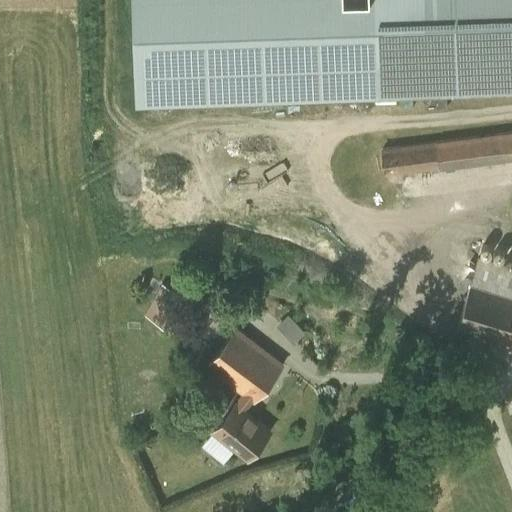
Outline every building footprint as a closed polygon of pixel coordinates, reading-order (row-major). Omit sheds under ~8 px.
[(511,0),(134,0),(138,101),(511,89),(511,0)] [(413,97),(403,97),(403,106),(413,106),(413,97)] [(511,131),(382,148),(385,171),(440,164),(440,165),(511,156),(511,131)] [(360,152),(341,155),(348,194),(367,190),(360,152)] [(511,210),(494,211),(494,246),(511,245),(511,210)] [(441,221),(406,226),(410,250),(445,245),(441,221)] [(511,267),(478,257),(471,280),(511,292),(511,267)] [(452,278),(441,317),(458,322),(470,284),(452,278)] [(187,298),(152,279),(135,309),(171,328),(187,298)] [(511,292),(471,280),(470,284),(458,322),(457,327),(511,343),(511,292)] [(283,363),(236,327),(206,363),(237,387),(243,392),(243,391),(253,398),(254,399),(283,363)] [(253,398),(243,391),(243,392),(235,401),(213,428),(249,457),(271,430),(244,408),(253,398)] [(511,427),(511,424),(470,441),(479,463),(511,449),(511,427)]
